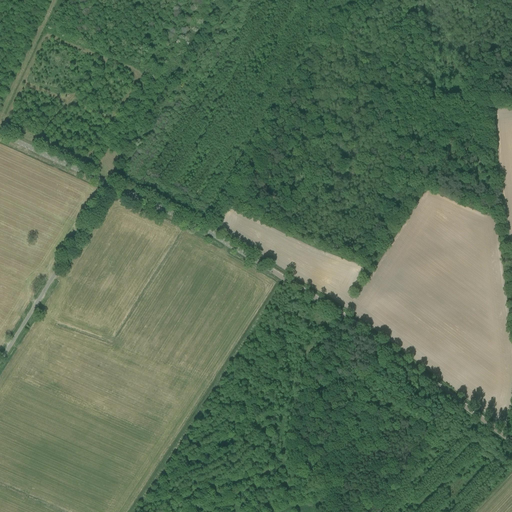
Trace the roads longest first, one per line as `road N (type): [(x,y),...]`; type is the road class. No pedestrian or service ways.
road 1 (unclassified): [(511,442),(363,331),(219,239),(111,185)]
road 2 (track): [(111,185),(232,0)]
road 3 (track): [(292,511),(271,446),(270,399),(280,352),(316,313)]
road 4 (unclassified): [(111,185),(0,360)]
road 5 (track): [(270,399),(249,409),(211,453),(163,478),(140,511)]
road 6 (track): [(0,115),(55,0)]
road 7 (unclassified): [(111,185),(0,133)]
